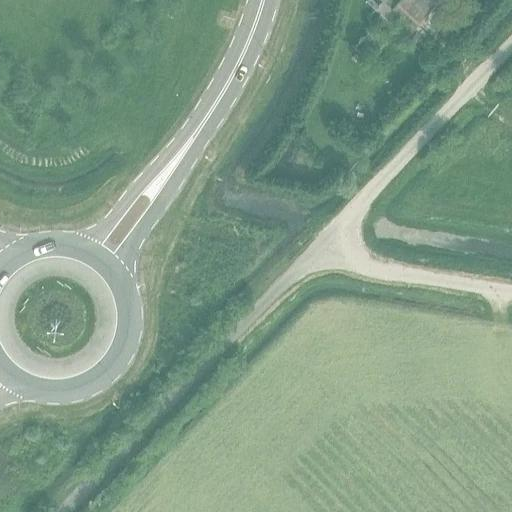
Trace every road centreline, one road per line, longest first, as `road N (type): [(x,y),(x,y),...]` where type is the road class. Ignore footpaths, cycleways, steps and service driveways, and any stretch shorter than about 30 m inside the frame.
road 1 (unclassified): [(64,511),(511,41)]
road 2 (secondary): [(118,272),(207,137),(246,55)]
road 3 (secondary): [(246,55),(150,181),(85,247)]
road 4 (secondary): [(21,386),(72,394),(116,368),(134,321),(118,272)]
road 5 (track): [(317,248),(367,267),(511,292)]
